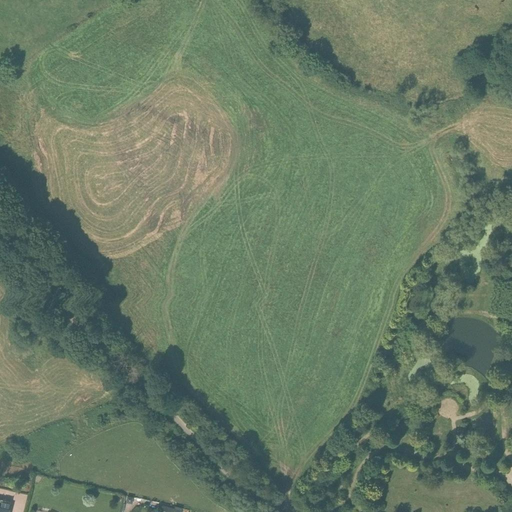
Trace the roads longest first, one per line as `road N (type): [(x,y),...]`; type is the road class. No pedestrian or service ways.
road 1 (track): [(398,399),(393,375),(406,320),(449,312),(499,318)]
road 2 (track): [(421,403),(398,399),(381,429),(386,446),(348,492),(372,511)]
road 3 (track): [(450,455),(457,446),(453,419),(486,404),(501,411),(511,456)]
road 4 (track): [(511,482),(450,455),(386,446)]
